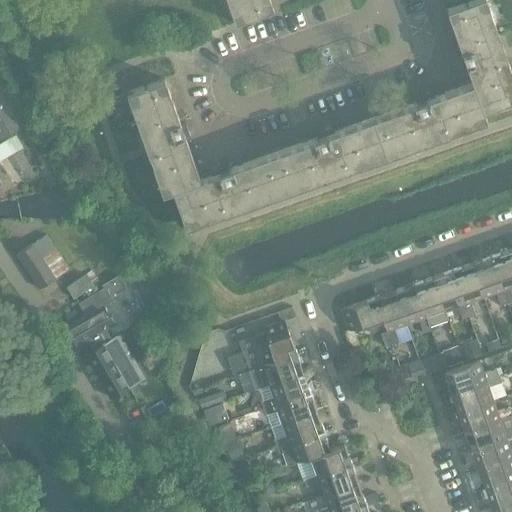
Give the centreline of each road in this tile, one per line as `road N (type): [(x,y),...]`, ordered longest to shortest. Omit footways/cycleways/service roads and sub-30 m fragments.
road 1 (residential): [(439,511),(421,463),(357,410),(321,307),(326,294),(511,228)]
road 2 (residential): [(389,9),(405,51),(247,114),(227,98),(227,78),(242,64),(340,29)]
road 3 (residential): [(152,511),(125,450),(0,257)]
